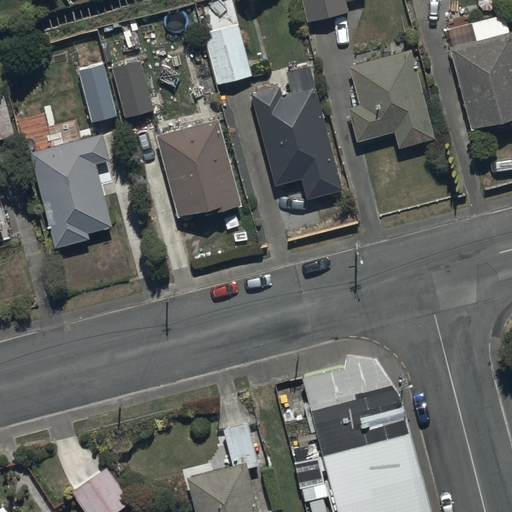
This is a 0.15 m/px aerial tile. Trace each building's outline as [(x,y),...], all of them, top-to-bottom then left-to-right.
[(305,0),(309,17),(351,7),(349,0),(305,0)] [(456,42),(451,43),(473,123),(500,116),(501,121),(511,117),(511,28),(510,29),(505,11),(451,25),(456,42)] [(239,20),(204,29),(218,80),(253,71),(239,20)] [(416,47),(351,60),(359,101),(350,103),(357,135),(397,127),(401,142),(434,135),(416,47)] [(105,60),(81,66),(94,117),(118,111),(105,60)] [(144,62),(114,69),(124,114),(154,107),(144,62)] [(279,81),(252,88),(276,181),(302,174),(307,194),(343,185),(317,82),(282,91),(279,81)] [(6,93),(0,94),(0,134),(16,131),(6,93)] [(220,115),(159,130),(179,210),(218,200),(219,204),(241,199),(220,115)] [(104,131),(34,147),(55,242),(92,234),(91,227),(113,222),(98,158),(109,155),(104,131)] [(427,511),(398,389),(392,363),(343,375),(302,385),(333,511),(427,511)] [(235,460),(188,473),(198,511),(281,511),(279,505),(260,511),(247,465),(260,461),(248,418),(225,424),(235,460)] [(110,463),(72,489),(87,511),(112,511),(134,498),(110,463)] [(0,511),(18,511),(16,509),(11,511),(10,511),(4,501),(0,503),(0,511)]
